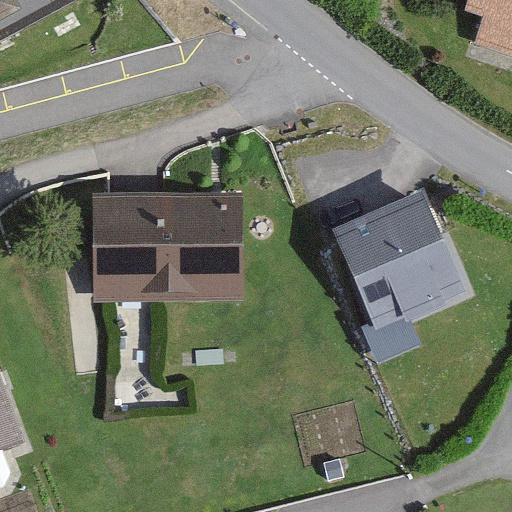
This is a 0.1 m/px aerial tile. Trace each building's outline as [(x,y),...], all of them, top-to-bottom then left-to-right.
[(0,0),(0,47),(67,0),(0,0)] [(511,0),(479,0),(477,10),(511,20),(511,0)] [(335,237),(373,321),(458,286),(421,200),(335,237)] [(105,204),(107,304),(250,302),(248,201),(105,204)] [(0,436),(23,428),(0,365),(0,436)]
